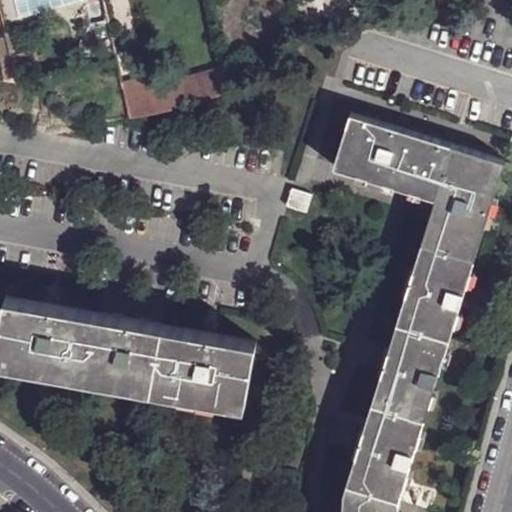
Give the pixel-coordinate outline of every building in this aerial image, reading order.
[(87,66),(116,60),(107,21),(92,25),(81,42),(87,66)] [(0,58),(11,55),(7,35),(0,36),(0,58)] [(18,83),(36,78),(29,51),(11,55),(18,83)] [(0,63),(4,81),(18,83),(11,55),(0,58),(0,63)] [(217,96),(233,87),(228,64),(145,84),(152,113),(176,110),(217,96)] [(129,117),(152,113),(145,84),(143,74),(121,79),(129,117)] [(404,483),(409,465),(506,160),(352,113),(335,166),(437,197),(345,511),(399,511),(400,498),(404,483)] [(313,195),(293,189),(288,206),(307,212),(313,195)] [(0,359),(246,404),(257,342),(7,296),(0,337),(0,359)] [(440,474),(409,465),(404,483),(435,492),(440,474)]
